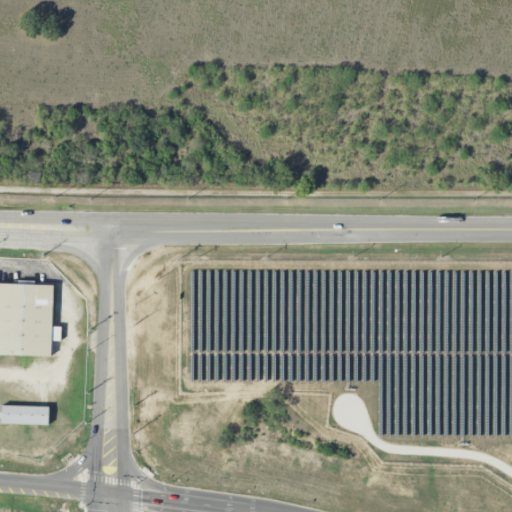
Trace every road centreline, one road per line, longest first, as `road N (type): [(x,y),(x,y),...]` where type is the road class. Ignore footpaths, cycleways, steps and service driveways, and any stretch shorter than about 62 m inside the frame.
road 1 (secondary): [(511,230),(0,224)]
road 2 (secondary): [(236,511),(0,482)]
road 3 (secondary): [(121,495),(120,339),(110,309)]
road 4 (secondary): [(110,309),(98,492)]
